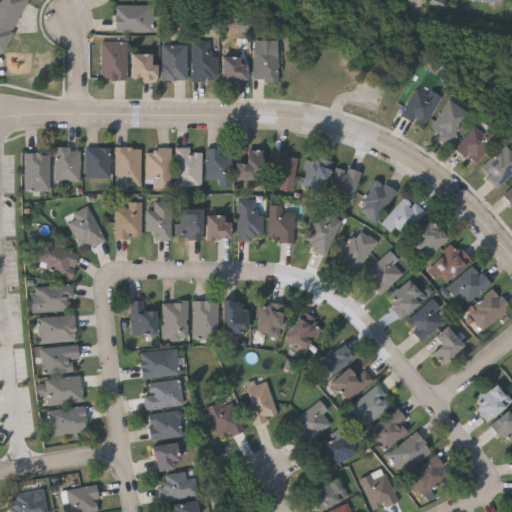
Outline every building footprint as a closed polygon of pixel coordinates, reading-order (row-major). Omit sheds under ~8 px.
[(2,53),(0,53),(0,0),(25,0),(10,30),(13,32),(2,53)] [(151,32),(113,32),(113,5),(151,5),(151,32)] [(217,55),(217,81),(192,81),(192,41),(209,41),(209,55),(217,55)] [(126,80),(100,80),(100,42),(126,42),(126,80)] [(162,80),(162,46),(186,46),(186,80),(162,80)] [(277,81),(252,81),(252,50),(277,50),(277,81)] [(154,81),(131,81),(131,54),(154,54),(154,81)] [(221,81),(221,59),(246,59),(246,81),(221,81)] [(429,91),(440,97),(424,128),(400,116),(414,89),(426,95),(429,91)] [(428,131),(448,101),(469,114),(449,145),(428,131)] [(454,149),(476,122),(497,139),(475,166),(454,149)] [(511,174),(496,189),(479,170),(505,146),(511,153),(511,174)] [(109,148),(109,178),(85,178),(85,148),(109,148)] [(114,186),(114,148),(140,148),(140,186),(114,186)] [(200,186),(176,186),(176,148),(190,148),(190,152),(200,152),(200,186)] [(79,149),(79,182),(54,182),(54,149),(79,149)] [(170,189),(151,189),(151,180),(145,180),(145,149),(170,149),(170,189)] [(206,182),(206,149),(230,149),(230,182),(206,182)] [(261,150),(261,180),(234,180),(234,163),(246,163),(246,150),(261,150)] [(279,184),(267,182),(272,152),(298,156),(291,191),(279,189),(279,184)] [(24,192),(24,154),(49,154),(49,192),(24,192)] [(299,184),(310,157),(332,166),(320,193),(299,184)] [(351,206),(326,200),(335,166),(359,172),(351,206)] [(394,189),(379,221),(357,211),(372,179),(394,189)] [(511,205),(503,196),(511,187),(511,205)] [(381,223),(404,196),(423,212),(401,239),(381,223)] [(262,241),(237,241),(237,200),(255,200),(255,213),(262,213),(262,241)] [(155,240),(155,233),(145,233),(145,211),(153,211),(153,202),(170,202),(170,240),(155,240)] [(127,208),(127,203),(139,203),(140,237),(114,237),(114,208),(127,208)] [(293,212),(292,242),(267,242),(268,205),(283,206),(283,211),(293,212)] [(82,251),(65,216),(86,206),(103,240),(82,251)] [(178,209),(200,209),(200,240),(178,240),(178,209)] [(341,221),(325,253),(303,242),(319,210),(341,221)] [(230,240),(205,240),(205,217),(230,217),(230,240)] [(425,258),(408,239),(431,219),(448,239),(425,258)] [(359,271),(338,260),(354,228),(375,239),(359,271)] [(469,260),(447,282),(430,264),(451,242),(469,260)] [(78,254),(70,279),(39,268),(47,244),(78,254)] [(402,273),(380,295),(362,276),(388,251),(398,261),(394,265),(402,273)] [(489,284),(463,307),(447,288),(472,265),(489,284)] [(427,298),(411,279),(390,296),(397,304),(392,308),(402,320),(427,298)] [(71,285),(71,312),(35,312),(35,285),(71,285)] [(484,331),(466,313),(490,288),(509,306),(484,331)] [(421,341),(405,323),(431,300),(439,309),(435,312),(443,322),(421,341)] [(155,336),(129,336),(129,301),(143,301),(143,312),(155,312),(155,336)] [(247,333),(222,333),(222,301),(241,301),(241,310),(247,310),(247,333)] [(161,302),(186,302),(186,339),(161,339),(161,302)] [(217,302),(217,340),(191,340),(191,302),(217,302)] [(281,304),(280,337),(255,336),(256,303),(281,304)] [(286,341),(299,312),(320,322),(307,351),(286,341)] [(73,315),(75,341),(38,343),(37,318),(73,315)] [(439,346),(432,338),(446,327),(462,346),(440,365),(430,353),(439,346)] [(353,358),(328,377),(317,362),(341,343),(353,358)] [(70,361),(71,372),(42,375),(40,348),(76,345),(78,360),(70,361)] [(139,352),(176,350),(177,376),(140,378),(139,352)] [(347,403),(330,383),(348,369),(355,377),(363,370),(372,381),(347,403)] [(44,380),(80,378),(81,403),(46,405),(44,380)] [(181,406),(145,410),(141,385),(178,380),(181,406)] [(244,386),(267,381),(275,420),(253,424),(244,386)] [(511,402),(486,422),(470,404),(495,383),(511,402)] [(392,405),(365,427),(349,408),(376,386),(392,405)] [(204,409),(228,398),(243,428),(219,440),(204,409)] [(327,408),(322,419),(325,420),(313,445),(296,437),(300,427),(298,427),(310,400),(327,408)] [(511,408),(511,439),(510,441),(503,434),(499,437),(489,427),(510,406),(511,408)] [(83,407),(86,433),(50,437),(47,411),(83,407)] [(408,433),(400,424),(406,419),(397,408),(368,432),(385,452),(408,433)] [(182,436),(149,440),(146,416),(179,412),(182,436)] [(386,455),(415,432),(431,452),(402,475),(386,455)] [(315,448),(348,433),(358,455),(325,470),(315,448)] [(175,444),(177,470),(153,472),(151,446),(175,444)] [(406,480),(432,455),(449,473),(422,498),(406,480)] [(371,511),(359,479),(384,469),(396,503),(374,511),(371,511)] [(157,485),(164,484),(163,475),(184,472),(185,480),(195,478),(197,496),(159,501),(157,485)] [(317,511),(308,489),(337,477),(346,499),(317,511)] [(63,511),(63,488),(97,488),(97,511),(63,511)] [(46,511),(9,511),(6,496),(42,489),(46,511)] [(170,511),(169,506),(196,501),(197,511),(170,511)] [(327,511),(351,502),(355,511),(327,511)]
